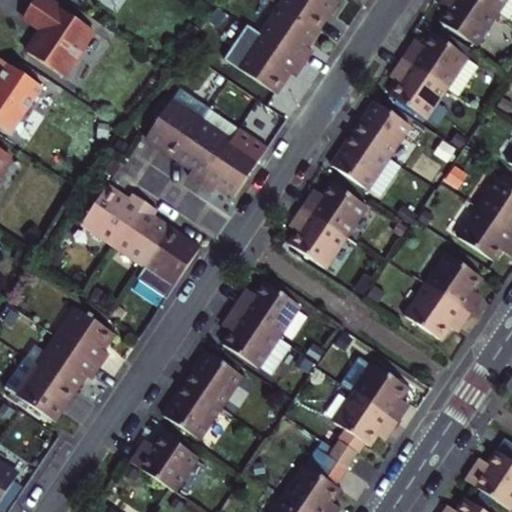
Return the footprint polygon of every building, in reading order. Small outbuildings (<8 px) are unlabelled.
[(57,13),(37,0),(35,0),(34,3),(55,16),(57,13)] [(287,0),(282,8),(318,32),(338,0),(287,0)] [(497,14),(475,0),(448,0),(443,7),(447,10),(439,23),(475,47),(497,14)] [(511,0),(475,0),(497,14),(510,22),(511,19),(511,0)] [(61,84),(90,38),(55,16),(34,3),(20,25),(39,38),(25,62),(61,84)] [(282,8),(261,38),(304,67),(313,54),(306,50),(318,32),(282,8)] [(39,38),(20,25),(18,29),(34,39),(21,59),(25,62),(39,38)] [(304,67),(261,38),(249,30),(229,60),(241,68),(278,92),(289,74),(296,79),(304,67)] [(471,53),(439,32),(436,36),(432,34),(423,47),(419,44),(415,50),(411,48),(402,60),(446,90),(458,98),(479,66),(467,58),(471,53)] [(43,90),(0,60),(0,125),(13,135),(43,90)] [(446,90),(402,60),(395,73),(398,75),(395,80),(399,83),(390,97),(426,120),(446,90)] [(176,159),(209,110),(211,107),(181,86),(146,138),(163,150),(176,159)] [(410,127),(374,103),(352,136),(389,160),(410,127)] [(200,186),(238,129),(209,110),(176,159),(192,170),(187,177),(200,186)] [(238,129),(200,186),(212,195),(218,187),(234,198),(267,148),(238,129)] [(389,160),(352,136),(331,167),(368,191),(368,190),(379,197),(399,167),(389,160)] [(0,174),(11,159),(0,151),(0,174)] [(511,188),(497,179),(476,211),(511,233),(511,188)] [(323,196),(319,194),(315,200),(311,197),(303,210),(346,239),(367,208),(332,184),(323,196)] [(114,247),(144,203),(131,194),(126,201),(106,188),(81,224),(114,247)] [(315,191),(311,197),(315,200),(319,194),(315,191)] [(156,211),(144,203),(114,247),(143,266),(168,229),(152,218),(156,211)] [(346,239),(303,210),(295,221),(299,224),(295,230),(298,233),(290,246),(326,269),(346,239)] [(511,233),(476,211),(456,241),(493,265),(501,253),(505,255),(509,249),(511,251),(511,233)] [(168,229),(143,266),(135,278),(166,299),(199,250),(168,229)] [(447,256),(427,287),(470,316),(478,304),(475,301),(479,295),(475,293),(483,280),(447,256)] [(254,297),(250,294),(247,299),(242,297),(234,309),(278,338),(298,308),(263,284),(254,297)] [(451,329),(454,332),(458,327),(461,329),(470,316),(427,287),(406,318),(442,342),(451,329)] [(278,338),(234,309),(227,321),(230,323),(226,330),(230,333),(222,345),(257,369),(258,367),(270,375),(289,346),(278,338)] [(56,339),(99,368),(108,355),(100,350),(111,334),(75,310),(56,339)] [(222,327),(226,330),(230,323),(227,321),(222,327)] [(56,339),(37,367),(73,391),(84,375),(91,380),(99,368),(56,339)] [(183,386),(219,410),(241,377),(205,353),(183,386)] [(18,395),(17,398),(52,422),(73,391),(37,367),(24,359),(5,387),(18,395)] [(401,399),(410,385),(374,361),(353,393),(397,422),(405,409),(402,407),(405,401),(401,399)] [(219,410),(183,386),(162,417),(198,442),(219,410)] [(397,422),(353,393),(332,424),(344,432),(338,442),(357,454),(363,445),(369,449),(377,436),(381,438),(385,432),(388,434),(397,422)] [(168,490),(174,494),(187,503),(209,469),(196,461),(160,436),(152,448),(148,445),(143,454),(139,451),(130,464),(168,490)] [(324,442),(319,449),(328,456),(333,449),(324,442)] [(338,442),(333,449),(328,456),(347,469),(357,454),(338,442)] [(143,454),(148,445),(144,443),(139,451),(143,454)] [(284,497),(306,511),(332,511),(336,506),(333,503),(341,491),(335,487),(347,469),(328,456),(319,449),(306,468),(304,466),(284,497)] [(489,461),(499,467),(505,458),(495,452),(489,461)] [(511,463),(505,458),(499,467),(489,461),(486,466),(482,463),(477,470),(474,468),(465,481),(509,511),(511,506),(511,463)] [(479,461),(474,468),(477,470),(482,463),(479,461)] [(0,504),(18,477),(0,464),(0,504)] [(306,511),(284,497),(273,511),(306,511)] [(481,511),(464,500),(454,511),(451,509),(449,511),(481,511)]
